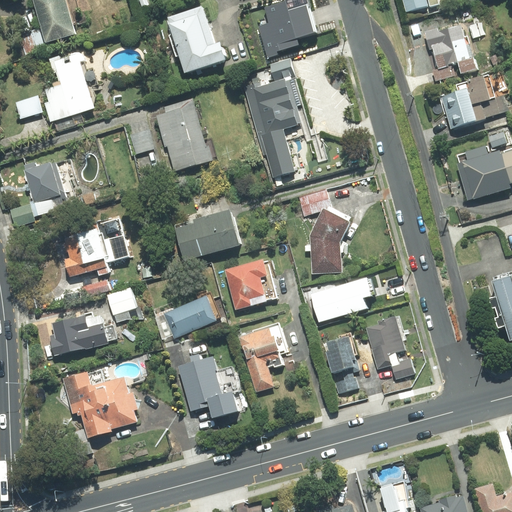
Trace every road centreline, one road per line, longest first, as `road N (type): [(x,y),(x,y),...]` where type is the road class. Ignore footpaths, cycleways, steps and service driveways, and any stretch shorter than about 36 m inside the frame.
road 1 (residential): [(469,406),(353,0)]
road 2 (secondary): [(469,406),(78,511)]
